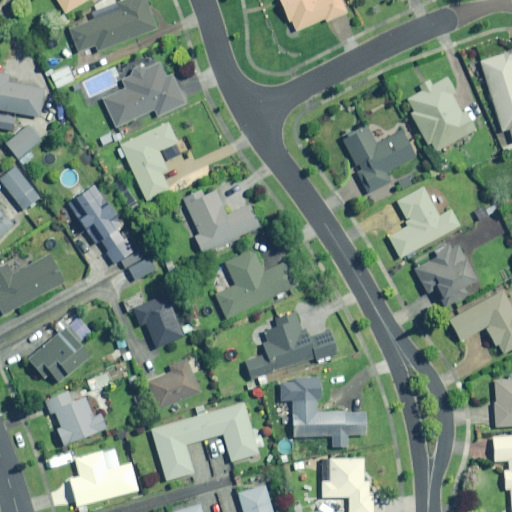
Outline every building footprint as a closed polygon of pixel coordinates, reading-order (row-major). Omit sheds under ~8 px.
[(57,0),(65,13),(88,0),(57,0)] [(158,30),(146,0),(129,0),(117,5),(120,11),(69,30),(78,54),(96,47),(98,53),(158,30)] [(280,0),(294,32),(325,19),(327,22),(348,13),(342,0),(280,0)] [(511,56),(511,52),(481,62),(503,132),(510,129),(511,135),(511,56)] [(166,77),(160,63),(122,80),(127,90),(103,100),(116,128),(155,110),(158,117),(185,104),(172,75),(166,77)] [(74,81),(68,67),(51,74),(57,88),(74,81)] [(9,75),(0,73),(0,110),(40,118),(46,90),(7,82),(9,75)] [(455,93),(448,79),(408,99),(414,112),(411,113),(432,153),(476,130),(466,111),(462,113),(452,94),(455,93)] [(178,143),(169,124),(121,146),(147,201),(170,191),(161,173),(167,170),(159,152),(178,143)] [(42,140),(29,125),(6,144),(19,160),(42,140)] [(377,144),(368,128),(344,140),(359,171),(357,172),(369,194),(391,183),(386,173),(416,157),(403,131),(377,144)] [(41,197),(17,168),(0,181),(24,211),(41,197)] [(96,245),(101,241),(108,251),(106,253),(115,265),(134,251),(126,240),(124,241),(117,231),(123,227),(94,186),(68,204),(96,245)] [(439,217),(424,188),(398,202),(410,226),(389,237),(400,258),(460,226),(452,211),(439,217)] [(204,197),(202,191),(184,199),(200,235),(196,237),(203,253),(260,228),(250,206),(226,217),(215,192),(204,197)] [(0,238),(14,225),(0,211),(0,238)] [(476,282),(456,240),(434,251),(437,257),(415,268),(428,294),(437,289),(445,307),(467,296),(463,288),(476,282)] [(264,273),(253,251),(226,264),(236,286),(216,295),(227,319),(298,286),(287,262),(264,273)] [(63,283),(48,256),(12,276),(6,266),(0,269),(0,308),(4,316),(63,283)] [(157,270),(150,259),(130,270),(137,282),(157,270)] [(511,292),(509,287),(449,321),(461,341),(485,328),(502,358),(511,352),(511,292)] [(184,337),(166,296),(134,310),(141,327),(146,325),(157,349),(184,337)] [(329,332),(308,338),(306,329),(302,330),(297,313),(275,320),(277,328),(262,333),(268,355),(247,361),(252,379),(336,353),(329,332)] [(80,341),(68,327),(29,361),(44,378),(50,373),(59,384),(90,357),(77,343),(80,341)] [(122,360),(119,351),(102,357),(106,367),(122,360)] [(201,393),(188,360),(170,367),(173,373),(147,384),(158,410),(201,393)] [(491,387),(482,372),(463,384),(471,398),(491,387)] [(110,384),(107,374),(88,381),(92,391),(110,384)] [(511,374),(508,375),(508,380),(495,380),(497,427),(511,426),(511,374)] [(74,403),(69,391),(46,400),(51,413),(54,412),(61,428),(57,430),(64,446),(107,429),(101,415),(92,418),(85,399),(74,403)] [(318,413),(318,397),(293,397),(294,437),(332,437),(333,448),(348,448),(348,436),(366,435),(365,412),(318,413)] [(253,435),(244,404),(206,415),(203,406),(194,409),(197,418),(152,430),(167,481),(194,474),(186,445),(224,434),(232,462),(258,455),(256,449),(264,447),(260,433),(253,435)] [(511,436),(494,438),(495,462),(509,461),(510,471),(505,471),(506,490),(511,489),(511,509),(511,436)] [(107,472),(102,453),(77,460),(82,479),(71,481),(78,507),(138,491),(131,465),(107,472)] [(372,511),(372,483),(372,473),(365,473),(365,459),(330,460),(330,483),(323,483),(323,498),(350,498),(349,511),(372,511)] [(272,511),(265,487),(239,494),(243,511),(202,511),(200,506),(179,511),(272,511)]
